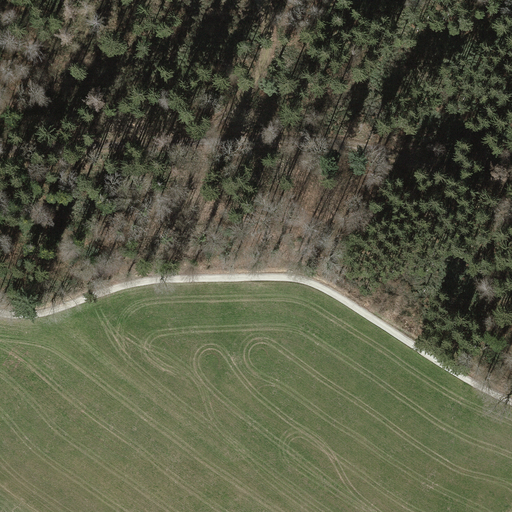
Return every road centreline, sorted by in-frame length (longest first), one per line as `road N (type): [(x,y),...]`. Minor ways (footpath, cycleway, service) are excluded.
road 1 (track): [(511,398),(323,286),(281,275),(143,281),(58,305),(0,310)]
road 2 (track): [(0,150),(207,141),(350,146),(403,159),(511,210)]
road 3 (track): [(258,0),(270,44),(266,64),(207,141)]
